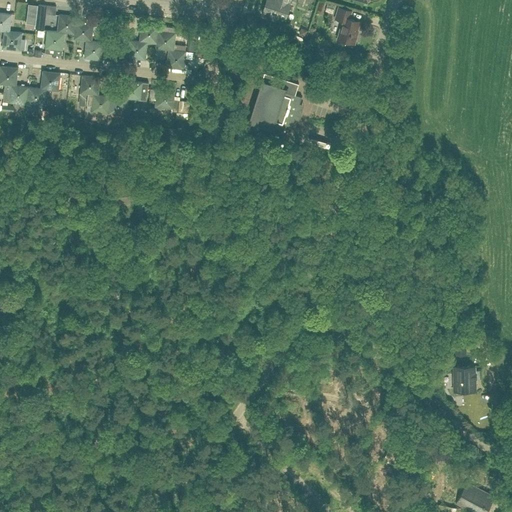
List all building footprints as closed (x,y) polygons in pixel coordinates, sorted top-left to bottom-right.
[(270,19),(272,15),(285,19),(291,3),(289,2),(289,0),(266,0),(263,11),(265,12),(263,16),(270,19)] [(321,10),(324,2),(319,1),(316,8),(321,10)] [(37,14),(38,3),(29,2),(28,13),(37,14)] [(38,5),(37,11),(46,12),(47,4),(38,3),(38,5)] [(353,43),(357,31),(356,30),(359,21),(348,18),(350,10),(337,6),(334,18),(341,20),(336,38),(353,43)] [(0,29),(5,30),(10,31),(10,30),(12,14),(0,12),(0,29)] [(65,33),(75,34),(76,21),(77,16),(60,14),(59,16),(53,15),(52,30),(52,31),(65,32),(65,33)] [(86,40),(92,41),(92,40),(94,18),(88,17),(87,22),(76,21),(75,34),(74,39),(86,40)] [(158,30),(158,25),(141,23),(139,41),(146,41),(146,42),(147,42),(156,43),(158,30)] [(173,49),(176,27),(158,25),(158,30),(156,43),(155,48),(168,49),(173,49)] [(5,30),(3,48),(20,50),(22,32),(21,31),(22,28),(16,27),(15,31),(10,30),(10,31),(5,30)] [(63,50),(65,33),(65,32),(52,31),(52,30),(48,30),(45,48),(46,48),(45,53),(63,55),(63,50)] [(92,41),(86,40),(85,57),(102,59),(104,42),(92,40),(92,41)] [(145,59),(147,42),(139,41),(129,40),(127,57),(129,57),(129,61),(135,62),(136,58),(145,59)] [(169,49),(169,51),(167,67),(184,69),(186,51),(174,50),(169,49)] [(17,85),(17,84),(19,67),(1,65),(1,66),(0,66),(0,83),(4,84),(12,85),(17,85)] [(61,72),(44,70),(42,87),(46,88),(52,89),(51,99),(59,100),(60,89),(59,89),(61,72)] [(299,119),(302,111),(298,109),(302,96),(296,94),(299,83),(265,72),(249,120),(274,128),(274,126),(285,129),(286,124),(292,126),(295,118),(299,119)] [(94,93),(98,94),(100,77),(83,75),(81,92),(80,98),(86,98),(86,93),(94,94),(94,93)] [(125,79),(123,97),(128,97),(128,98),(147,100),(149,82),(125,79)] [(27,104),(29,86),(17,84),(17,85),(12,85),(4,84),(2,101),(10,102),(27,104)] [(46,88),(42,87),(29,86),(27,104),(45,106),(45,104),(50,104),(51,99),(52,89),(46,88)] [(178,111),(184,112),(185,101),(179,100),(174,99),(175,90),(157,88),(155,106),(173,108),(173,111),(178,111)] [(109,113),(111,95),(98,94),(94,93),(94,94),(92,111),(109,113)] [(123,97),(111,95),(109,113),(126,115),(131,115),(132,105),(127,105),(128,98),(128,97),(123,97)] [(134,124),(144,125),(145,114),(135,113),(134,124)] [(104,197),(103,189),(109,189),(108,180),(97,181),(98,189),(99,189),(99,198),(104,197)] [(142,187),(137,187),(136,186),(120,186),(120,202),(137,202),(137,199),(143,199),(143,203),(144,203),(144,215),(156,215),(154,183),(142,183),(142,187)] [(466,344),(474,344),(474,342),(474,331),(471,331),(465,331),(466,344)] [(474,388),(474,365),(454,365),(454,380),(457,379),(457,389),(474,388)] [(474,511),(485,511),(494,494),(469,482),(476,468),(467,463),(457,484),(463,487),(455,503),(474,511)] [(439,503),(437,511),(450,511),(452,505),(439,503)]
